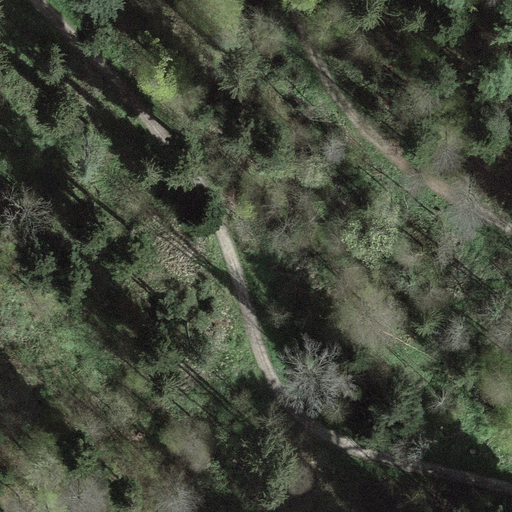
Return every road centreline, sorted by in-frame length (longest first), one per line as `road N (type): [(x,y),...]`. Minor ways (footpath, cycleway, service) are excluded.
road 1 (track): [(511,489),(335,441),(294,417),(259,354),(224,226),(191,170),(39,0)]
road 2 (track): [(511,230),(422,179),(358,119),(317,57),(296,0)]
